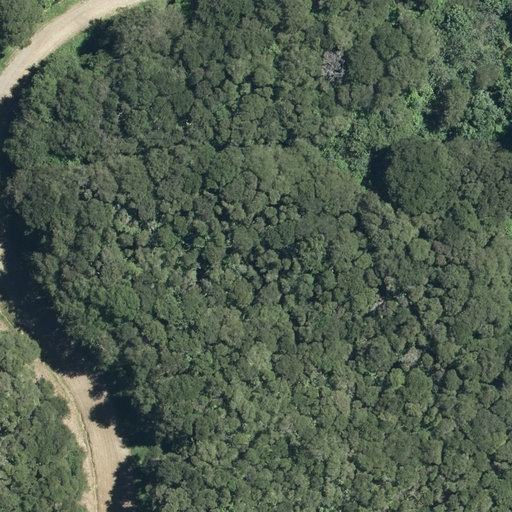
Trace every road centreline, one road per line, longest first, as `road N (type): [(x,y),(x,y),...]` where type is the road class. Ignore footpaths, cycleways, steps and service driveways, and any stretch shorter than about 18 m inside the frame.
road 1 (track): [(115,511),(105,429),(0,247)]
road 2 (track): [(0,110),(35,51),(76,19),(120,0)]
